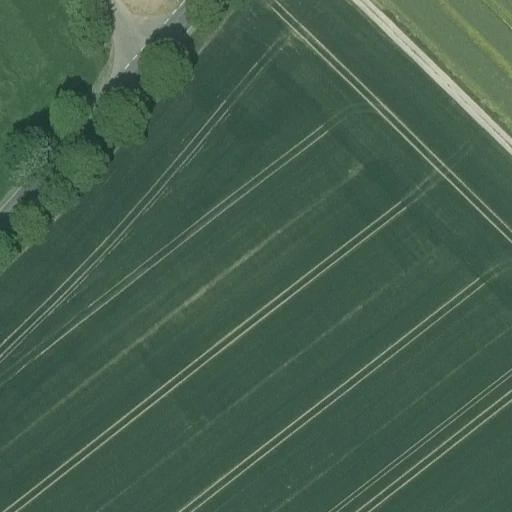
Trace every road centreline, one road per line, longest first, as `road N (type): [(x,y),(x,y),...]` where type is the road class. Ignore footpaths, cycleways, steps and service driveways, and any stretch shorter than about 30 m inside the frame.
road 1 (secondary): [(147,65),(0,233)]
road 2 (track): [(511,149),(360,0)]
